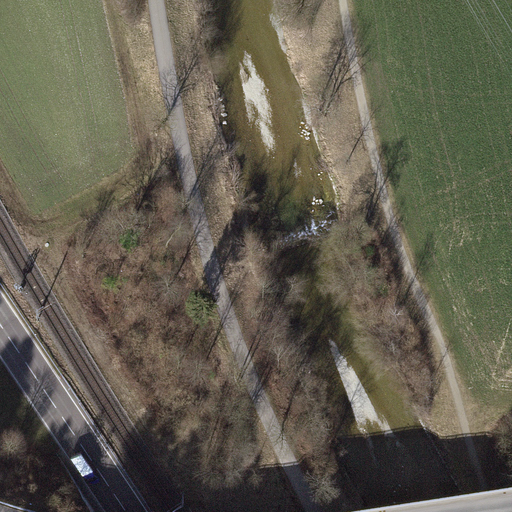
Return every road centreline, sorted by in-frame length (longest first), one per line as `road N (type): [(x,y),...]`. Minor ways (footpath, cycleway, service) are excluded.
road 1 (track): [(313,511),(267,418),(217,282),(187,185),(153,0)]
road 2 (primary): [(125,511),(0,324)]
